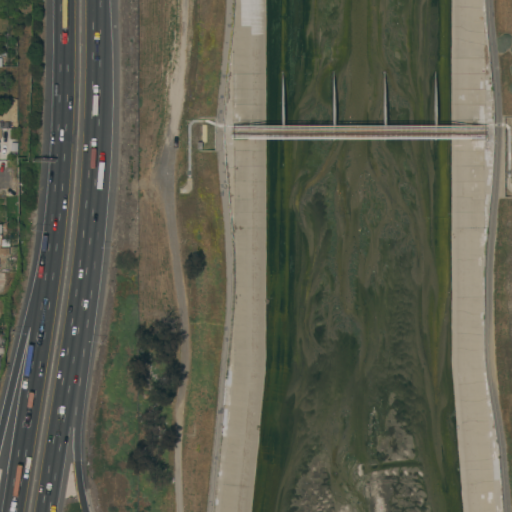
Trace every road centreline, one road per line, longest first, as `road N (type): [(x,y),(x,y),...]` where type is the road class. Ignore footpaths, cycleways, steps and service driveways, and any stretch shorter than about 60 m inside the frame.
road 1 (motorway): [(48,511),(85,270),(99,0)]
road 2 (motorway): [(62,193),(15,511)]
road 3 (motorway): [(66,0),(62,193)]
road 4 (motorway): [(87,511),(73,354)]
road 5 (motorway): [(62,193),(25,326)]
